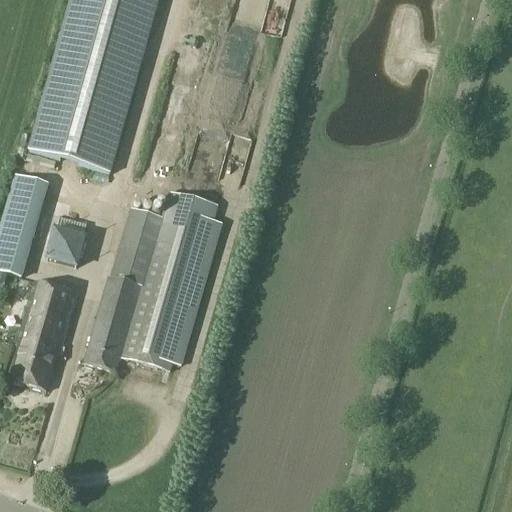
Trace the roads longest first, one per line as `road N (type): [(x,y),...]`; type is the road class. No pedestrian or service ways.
road 1 (unknown): [(339,511),(493,0)]
road 2 (unknown): [(25,511),(178,0)]
